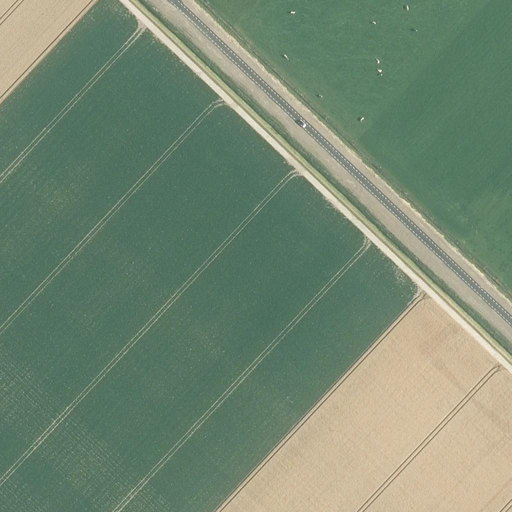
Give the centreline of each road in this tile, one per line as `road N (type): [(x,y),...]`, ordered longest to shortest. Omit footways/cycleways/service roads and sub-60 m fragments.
road 1 (track): [(120,0),(511,370)]
road 2 (unclassified): [(511,321),(178,0)]
